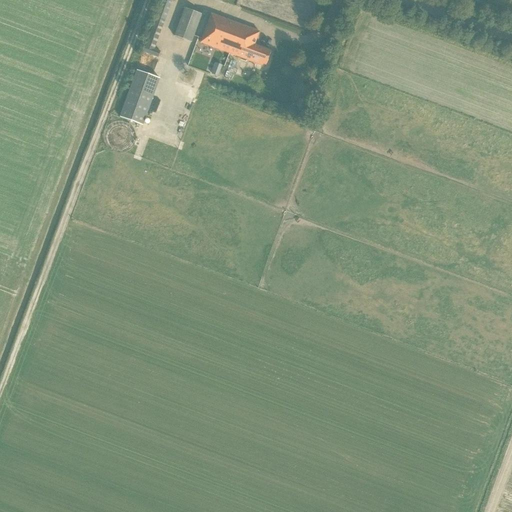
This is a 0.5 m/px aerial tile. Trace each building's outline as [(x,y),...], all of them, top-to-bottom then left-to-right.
[(164,0),(144,51),(159,57),(162,51),(156,49),(173,0),(164,0)] [(175,37),(193,43),(203,15),(185,8),(175,37)] [(272,50),(256,44),(261,31),(212,13),(201,43),(263,66),(263,65),(267,66),(272,50)] [(136,63),(151,67),(153,56),(139,53),(136,63)] [(190,68),(197,71),(200,63),(193,61),(190,68)] [(160,79),(137,71),(120,118),(143,126),(160,79)] [(157,140),(160,136),(152,131),(150,136),(157,140)]
